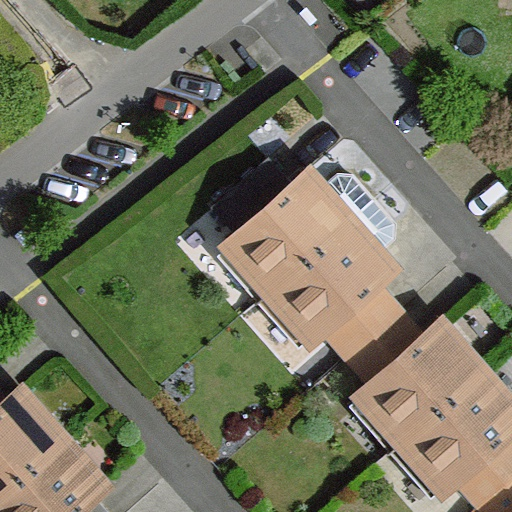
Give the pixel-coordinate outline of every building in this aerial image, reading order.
[(237,233),(295,184),(271,158),(215,208),(237,233)] [(326,187),(311,171),(295,184),(237,233),(228,240),(274,290),(355,219),(326,187)] [(326,187),(355,219),(375,199),(355,175),(340,175),(326,187)] [(355,219),(381,250),(396,237),(396,223),(375,199),(355,219)] [(355,219),(274,290),(316,339),(322,333),(381,281),(396,268),(381,250),(355,219)] [(368,387),(428,334),(381,281),(322,333),(344,359),(368,387)] [(485,369),(443,321),(428,334),(368,387),(363,391),(406,441),(485,369)] [(511,400),(485,369),(406,441),(448,489),(455,483),(511,431),(511,400)] [(0,407),(13,396),(0,382),(0,407)] [(0,493),(64,437),(22,388),(13,396),(0,407),(0,493)] [(481,511),(511,511),(511,431),(455,483),(476,506),(481,511)] [(108,485),(64,437),(0,493),(0,511),(77,511),(97,495),(108,485)] [(110,511),(97,495),(77,511),(110,511)]
